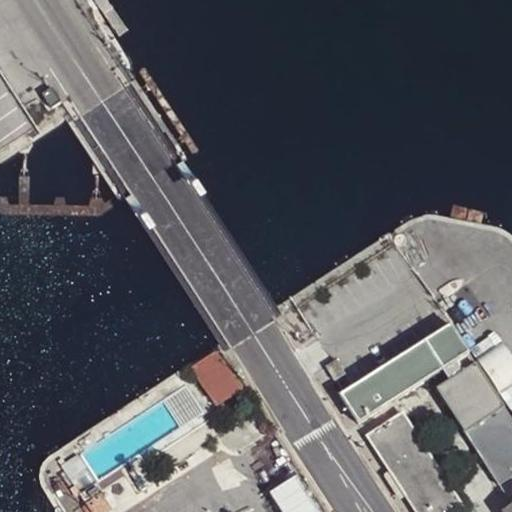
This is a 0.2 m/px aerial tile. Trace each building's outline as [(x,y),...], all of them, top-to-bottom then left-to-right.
[(47,93),(38,99),(48,113),(56,107),(47,93)] [(449,299),(459,327),(482,319),(472,291),(449,299)] [(511,407),(511,354),(492,326),(471,340),(511,398),(507,401),(511,407)] [(471,357),(452,329),(342,399),(360,426),(448,371),(471,357)] [(194,376),(225,356),(219,347),(189,368),(194,376)] [(247,390),(225,356),(194,376),(215,409),(247,390)] [(477,369),(471,357),(448,371),(456,383),(478,370),(477,369)] [(338,362),(327,369),(336,383),(347,377),(338,362)] [(456,383),(440,393),(501,487),(511,480),(511,421),(478,370),(456,383)] [(404,416),(368,439),(415,511),(463,511),(465,511),(404,416)] [(80,457),(79,455),(60,467),(87,511),(114,511),(98,485),(80,457)] [(147,487),(140,475),(132,479),(139,493),(142,493),(146,490),(147,487)] [(319,511),(297,476),(271,492),(283,511),(319,511)]
